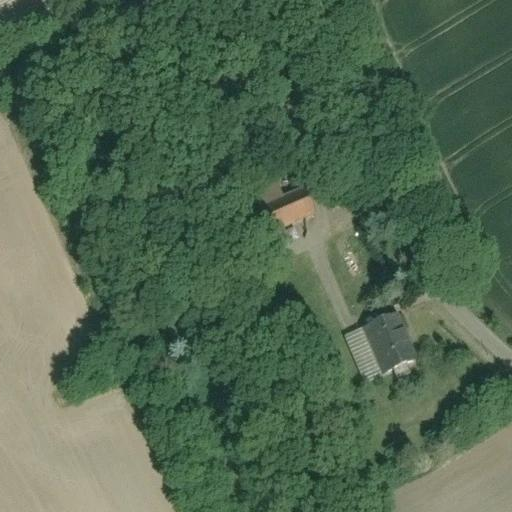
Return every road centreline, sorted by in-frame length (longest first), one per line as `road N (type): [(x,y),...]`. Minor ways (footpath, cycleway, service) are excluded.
road 1 (residential): [(511,367),(410,275),(302,0)]
road 2 (track): [(124,0),(0,66)]
